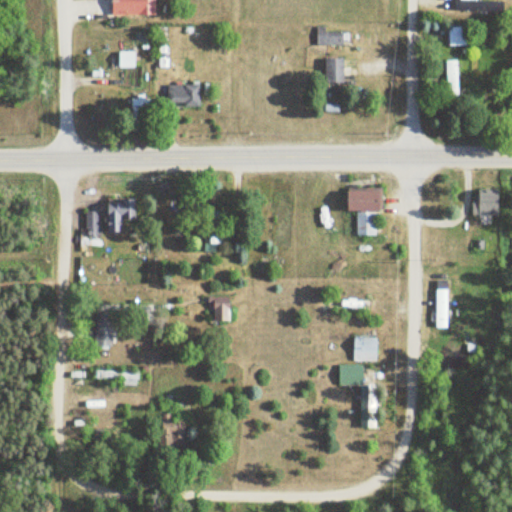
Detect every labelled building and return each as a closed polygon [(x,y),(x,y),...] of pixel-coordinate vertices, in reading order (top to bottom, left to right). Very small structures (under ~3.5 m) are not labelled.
[(113,0),(114,14),(156,14),(156,0),(113,0)] [(472,0),(461,0),(462,0),(456,0),(455,0),(455,10),(507,12),(507,1),(472,0)] [(344,31),(326,31),(326,26),(317,26),(317,44),(344,44),(344,31)] [(468,27),(449,27),(449,45),(468,45),(468,27)] [(136,67),(136,51),(119,51),(119,67),(136,67)] [(345,58),(327,58),(327,83),(345,83),(345,58)] [(459,60),(448,60),(448,102),(459,102),(459,60)] [(201,84),(177,84),(177,106),(201,106),(201,84)] [(133,97),(133,130),(150,130),(150,97),(133,97)] [(381,190),(351,190),(351,211),(358,211),(358,234),(380,234),(381,190)] [(501,192),(476,192),(476,215),(501,215),(501,192)] [(137,199),(109,199),(109,231),(124,232),(124,220),(137,220),(137,199)] [(100,234),(100,211),(86,211),(86,234),(100,234)] [(200,242),(224,242),(224,220),(200,220),(200,242)] [(435,327),(449,327),(449,281),(435,281),(435,327)] [(232,318),(232,297),(214,297),(214,318),(232,318)] [(114,312),(96,312),(96,347),(114,347),(114,312)] [(355,360),(378,360),(378,344),(355,344),(355,360)] [(364,365),(340,365),(340,385),(364,385),(364,365)] [(139,379),(139,371),(96,371),(96,379),(139,379)] [(377,427),(377,394),(361,394),(361,427),(377,427)] [(186,421),(169,421),(169,438),(186,438),(186,421)]
